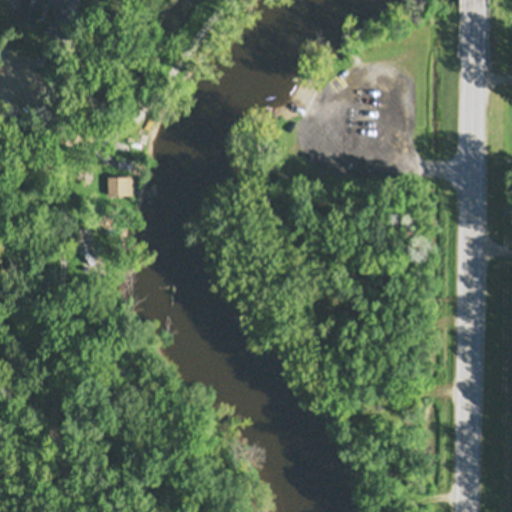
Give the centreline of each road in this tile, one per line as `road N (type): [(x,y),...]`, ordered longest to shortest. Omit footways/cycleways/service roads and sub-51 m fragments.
road 1 (tertiary): [(469,511),(469,2)]
road 2 (residential): [(76,0),(56,132),(58,214)]
